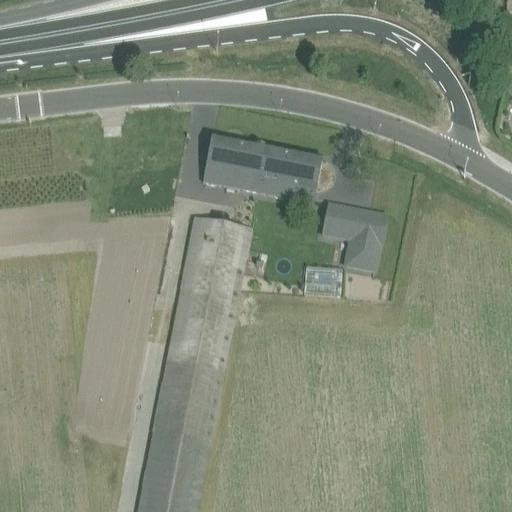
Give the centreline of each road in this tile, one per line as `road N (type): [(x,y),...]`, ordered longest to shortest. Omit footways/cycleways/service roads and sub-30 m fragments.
road 1 (primary): [(0,45),(92,53),(333,22),(372,26),(418,48),(449,84),(463,114),(456,156)]
road 2 (unclassified): [(456,156),(369,120),(260,94),(144,92),(0,108)]
road 3 (primary): [(0,43),(229,0)]
